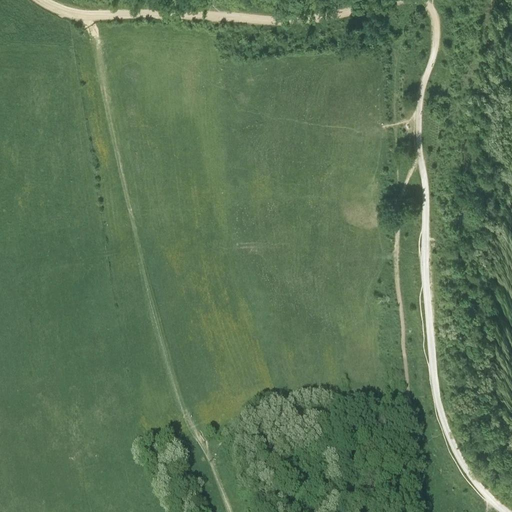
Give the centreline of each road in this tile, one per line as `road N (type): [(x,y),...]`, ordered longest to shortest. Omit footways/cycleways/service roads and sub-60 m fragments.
road 1 (track): [(203,448),(145,277),(89,17)]
road 2 (track): [(419,150),(434,385),(461,463),(505,511)]
road 3 (track): [(89,17),(303,19),(393,0)]
road 4 (track): [(417,0),(439,27),(419,89),(419,150)]
